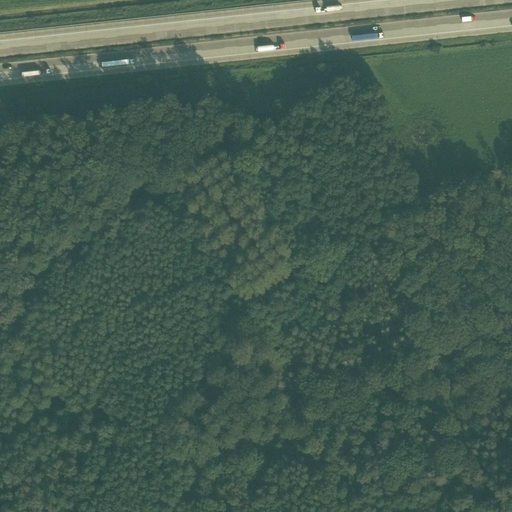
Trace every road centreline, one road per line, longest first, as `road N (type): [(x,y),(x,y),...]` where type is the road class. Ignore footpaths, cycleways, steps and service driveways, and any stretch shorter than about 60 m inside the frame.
road 1 (track): [(0,298),(152,194),(166,198),(305,392),(511,323)]
road 2 (track): [(511,505),(0,404)]
road 3 (motorway): [(0,72),(511,18)]
road 4 (motorway): [(466,0),(0,49)]
road 5 (track): [(0,17),(158,0)]
road 6 (track): [(477,335),(421,210)]
